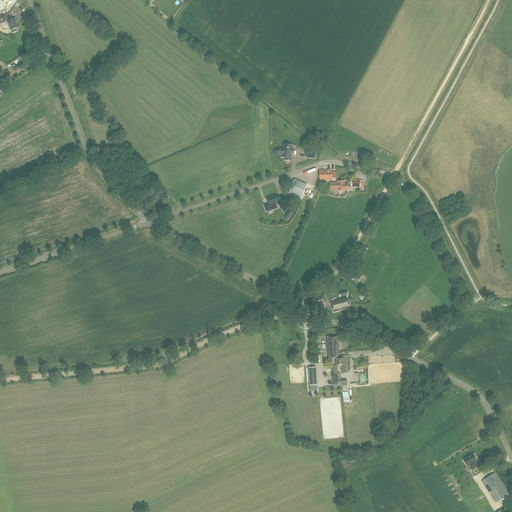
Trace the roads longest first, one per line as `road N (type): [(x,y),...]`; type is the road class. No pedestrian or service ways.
road 1 (unclassified): [(511,459),(471,389),(149,222)]
road 2 (track): [(0,380),(160,364),(302,306)]
road 3 (unclassified): [(149,222),(90,156),(29,0)]
road 4 (track): [(392,176),(487,0)]
road 5 (unclassified): [(0,272),(149,222)]
